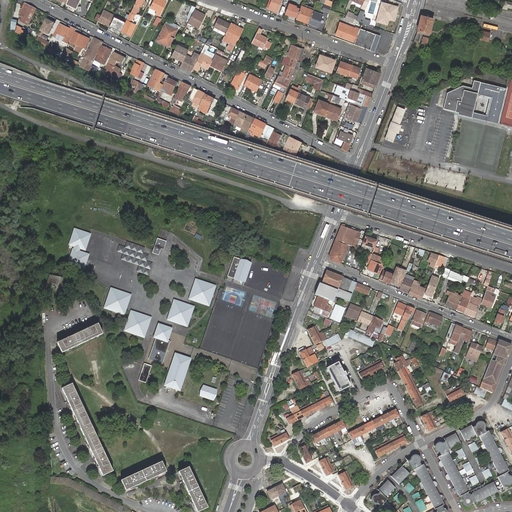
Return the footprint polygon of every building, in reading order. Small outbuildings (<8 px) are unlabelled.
[(129,12),(125,20),(126,21),(122,30),(131,35),(135,25),(134,24),(132,23),(133,20),(132,20),(134,15),(133,15),(136,10),(140,0),(135,0),(133,5),(132,8),(130,13),(129,12)] [(161,0),(161,1),(159,0),(153,0),(150,7),(153,8),(154,9),(157,11),(155,14),(159,15),(166,1),(164,0),(161,0)] [(271,0),(269,7),(277,11),(281,0),(271,0)] [(395,12),(396,12),(397,7),(382,2),(376,21),(387,24),(388,19),(389,17),(393,18),(395,12)] [(300,7),(289,3),(285,13),(293,16),(297,17),(300,7)] [(21,21),(25,23),(33,7),(27,4),(21,16),(23,17),(21,21)] [(324,4),(322,11),(329,13),(331,6),(324,4)] [(297,17),(296,18),(308,22),(312,11),(301,6),(297,17)] [(28,27),(37,9),(33,7),(25,23),(25,25),(28,27)] [(100,16),(98,20),(109,26),(114,15),(103,10),(100,16)] [(188,22),(199,28),(204,17),(205,15),(198,11),(194,10),(189,19),(188,22)] [(357,16),(356,19),(356,20),(362,23),(365,17),(363,16),(364,12),(361,11),(360,10),(357,16)] [(309,23),(318,27),(324,15),(314,11),(309,23)] [(51,32),(57,19),(49,15),(43,28),(51,32)] [(417,32),(414,41),(419,43),(421,36),(420,36),(421,33),(429,36),(433,18),(421,15),(417,32)] [(214,27),(226,33),(230,24),(218,18),(214,27)] [(60,24),(61,21),(57,19),(51,32),(50,32),(54,34),(55,32),(60,24)] [(163,42),(170,46),(174,38),(178,30),(176,28),(177,25),(172,22),(170,21),(167,20),(165,23),(156,40),(162,43),(163,42)] [(235,45),(236,42),(243,29),(240,27),(239,29),(235,26),(235,25),(231,23),(230,24),(226,33),(224,35),(223,37),(232,42),(231,43),(229,42),(229,43),(226,47),(231,50),(234,45),(235,45)] [(340,23),(339,25),(359,32),(360,29),(356,27),(356,28),(340,23)] [(71,38),(74,32),(70,30),(71,29),(62,25),(57,33),(67,38),(67,37),(70,39),(71,38)] [(356,41),(354,45),(370,50),(376,34),(360,29),(359,32),(339,25),(336,34),(356,41)] [(258,44),(263,47),(264,46),(267,40),(268,38),(260,34),(262,30),(258,28),(256,32),(251,42),(257,45),(258,44)] [(480,39),(488,41),(490,33),(482,31),(481,35),(480,39)] [(78,45),(82,47),(85,49),(90,39),(75,32),(71,42),(74,43),(73,46),(76,48),(77,47),(78,45)] [(370,50),(374,52),(380,36),(376,34),(370,50)] [(38,37),(36,42),(47,48),(50,43),(38,37)] [(52,41),(66,47),(68,44),(54,38),(52,41)] [(102,42),(93,38),(85,55),(95,59),(98,53),(97,53),(102,42)] [(203,48),(201,53),(204,55),(207,50),(209,46),(205,44),(203,48)] [(171,56),(182,61),(186,55),(188,50),(176,45),(171,56)] [(297,60),(301,61),(302,58),(301,58),(300,57),(300,59),(298,58),(301,48),(291,45),(288,54),(286,53),(285,56),(287,56),(289,57),(291,58),(297,60)] [(111,50),(102,46),(95,60),(105,64),(111,50)] [(239,64),(245,51),(240,49),(234,62),(239,64)] [(68,50),(65,55),(71,58),(74,53),(68,50)] [(204,55),(213,59),(215,55),(207,50),(204,55)] [(126,58),(114,52),(109,61),(122,67),(126,58)] [(180,67),(191,72),(192,69),(193,68),(200,55),(194,52),(191,58),(186,55),(180,67)] [(200,55),(193,68),(198,70),(200,65),(205,67),(208,69),(210,65),(210,63),(213,59),(204,55),(201,53),(200,55)] [(217,69),(222,71),(227,60),(215,54),(215,55),(213,59),(210,63),(218,67),(217,69)] [(95,59),(85,55),(79,66),(89,71),(95,59)] [(270,64),(273,59),(266,55),(264,60),(270,64)] [(320,67),(320,68),(331,72),(335,60),(328,57),(327,57),(327,58),(319,55),(316,66),(320,67)] [(285,78),(290,80),(294,68),(297,61),(297,60),(291,58),(288,65),(286,64),(282,76),(285,78)] [(141,72),(145,63),(138,60),(131,74),(138,77),(141,72)] [(258,65),(265,68),(267,63),(260,60),(258,65)] [(336,71),(348,76),(348,75),(352,66),(340,61),(336,71)] [(116,67),(110,63),(105,73),(116,79),(119,73),(121,69),(116,67)] [(352,66),(348,75),(357,78),(360,70),(355,68),(356,67),(352,66)] [(232,81),(230,85),(238,89),(245,74),(243,73),(245,69),(242,68),(240,72),(238,71),(233,81),(232,81)] [(376,84),(380,73),(366,68),(362,79),(376,84)] [(164,85),(169,76),(164,73),(160,71),(156,69),(151,79),(154,80),(152,82),(154,83),(153,86),(155,87),(155,86),(161,90),(164,85)] [(320,90),(324,80),(307,73),(305,79),(314,83),(313,87),(317,89),(320,90)] [(249,74),(244,85),(247,87),(248,87),(248,86),(252,88),(252,89),(257,91),(262,80),(249,74)] [(275,83),(286,88),(290,80),(285,78),(284,81),(281,80),(282,76),(278,75),(275,83)] [(164,86),(162,91),(172,96),(178,83),(168,78),(164,86)] [(361,83),(374,88),(376,84),(362,79),(361,83)] [(471,116),(480,81),(474,80),(472,87),(463,85),(447,92),(443,107),(458,111),(458,113),(471,116)] [(356,91),(357,88),(358,86),(353,84),(352,85),(347,83),(345,87),(350,89),(351,90),(356,91)] [(367,108),(371,97),(366,95),(361,94),(359,93),(356,91),(351,90),(350,89),(345,87),(344,87),(339,85),(339,86),(338,85),(334,93),(340,95),(346,97),(347,98),(351,100),(350,102),(352,103),(357,105),(357,104),(362,106),(363,106),(367,108)] [(175,98),(182,102),(188,90),(181,86),(175,98)] [(268,109),(276,90),(273,88),(264,107),(268,109)] [(273,111),(272,114),(273,114),(279,103),(285,91),(286,89),(284,88),(283,90),(279,89),(273,100),(277,102),(273,111)] [(194,102),(199,91),(195,89),(189,100),(194,102)] [(286,98),(294,102),(298,93),(290,89),(286,98)] [(298,93),(294,102),(305,107),(309,109),(313,99),(309,97),(301,93),(302,91),(299,90),(299,92),(298,93)] [(206,94),(199,91),(194,102),(200,105),(206,94)] [(144,94),(143,97),(155,103),(157,101),(157,100),(144,94)] [(210,107),(215,98),(206,94),(202,103),(199,109),(207,113),(210,107)] [(342,105),(344,100),(339,98),(333,95),(331,101),(342,105)] [(160,105),(168,109),(170,105),(158,98),(158,99),(157,100),(157,101),(155,103),(160,105)] [(314,111),(325,116),(329,104),(318,100),(314,111)] [(356,121),(361,123),(367,108),(363,106),(362,106),(357,104),(357,105),(352,103),(350,102),(349,104),(351,105),(346,117),(356,121)] [(329,104),(325,116),(336,120),(338,115),(341,109),(329,104)] [(174,105),(171,112),(179,116),(182,109),(174,105)] [(237,120),(241,112),(232,107),(228,115),(232,117),(231,120),(236,123),(237,120)] [(395,112),(403,115),(405,109),(397,107),(395,112)] [(241,128),(248,115),(241,112),(237,120),(236,123),(235,125),(236,126),(237,126),(241,128)] [(399,124),(403,115),(395,112),(395,113),(392,121),(391,121),(388,130),(385,139),(392,142),(396,133),(398,134),(401,125),(399,124)] [(248,132),(250,129),(255,119),(248,115),(241,128),(243,129),(244,129),(248,132)] [(261,134),(266,125),(256,119),(251,129),(250,129),(248,132),(245,139),(248,140),(250,135),(253,136),(254,134),(260,137),(261,134)] [(273,132),(275,129),(271,127),(266,137),(270,139),(273,132)] [(277,133),(273,132),(270,139),(268,143),(271,145),(270,146),(275,149),(275,148),(277,149),(280,150),(280,149),(282,146),(279,145),(277,144),(280,139),(281,136),(277,133)] [(347,135),(340,132),(337,138),(344,141),(347,135)] [(348,133),(341,148),(347,151),(352,136),(348,133)] [(296,156),(302,143),(290,137),(287,145),(284,150),(290,153),(290,154),(296,156)] [(381,215),(379,220),(386,222),(389,213),(384,212),(383,216),(381,215)] [(341,225),(336,240),(348,244),(349,245),(353,246),(359,232),(355,230),(341,225)] [(81,269),(83,270),(88,255),(78,251),(80,248),(85,250),(90,234),(75,229),(70,245),(75,246),(74,250),(73,250),(68,265),(69,265),(81,269)] [(362,233),(359,232),(353,246),(356,248),(362,233)] [(166,241),(157,238),(153,250),(152,253),(159,255),(161,249),(163,249),(166,241)] [(329,256),(331,259),(340,263),(346,249),(348,244),(336,240),(329,256)] [(119,245),(117,252),(123,254),(121,259),(139,265),(137,271),(148,275),(152,264),(147,262),(149,256),(143,254),(145,248),(126,241),(124,247),(119,245)] [(367,252),(372,254),(375,246),(370,244),(367,252)] [(431,252),(428,260),(436,263),(437,262),(439,255),(431,252)] [(380,263),(381,260),(376,258),(377,256),(373,254),(371,260),(367,268),(379,273),(381,268),(378,267),(380,264),(380,263)] [(251,263),(234,257),(231,265),(230,269),(227,276),(228,277),(232,278),(234,278),(242,281),(244,282),(245,282),(251,263)] [(390,281),(401,285),(404,276),(406,271),(396,267),(393,274),(390,281)] [(445,268),(444,271),(446,272),(444,277),(447,278),(451,279),(451,280),(460,283),(461,280),(467,282),(469,278),(463,275),(463,276),(451,271),(449,274),(448,273),(450,269),(445,268)] [(434,269),(431,276),(439,279),(441,274),(435,272),(436,270),(434,269)] [(383,270),(379,279),(382,280),(389,283),(390,281),(393,274),(386,271),(383,270)] [(342,277),(327,271),(322,283),(324,283),(329,285),(328,287),(332,288),(333,287),(337,289),(347,293),(352,281),(342,277)] [(55,291),(62,293),(64,287),(65,283),(66,280),(59,277),(59,278),(50,275),(47,284),(56,287),(55,291)] [(401,285),(399,289),(408,293),(413,280),(404,276),(401,285)] [(431,276),(424,292),(433,296),(439,279),(431,276)] [(413,280),(408,293),(421,298),(423,293),(415,290),(417,285),(418,281),(414,279),(413,280)] [(209,305),(215,286),(197,280),(196,280),(189,299),(209,305)] [(323,285),(322,284),(321,286),(349,297),(351,298),(352,295),(347,293),(337,289),(333,287),(332,288),(328,287),(329,285),(324,283),(323,285)] [(371,289),(356,283),(354,289),(368,295),(371,289)] [(318,285),(314,295),(318,296),(328,300),(330,301),(333,302),(335,296),(349,302),(351,298),(349,297),(321,286),(318,285)] [(415,290),(423,293),(424,288),(417,285),(415,290)] [(219,291),(203,349),(215,352),(215,350),(221,347),(223,349),(221,354),(246,360),(246,362),(244,363),(260,367),(273,319),(263,316),(266,306),(261,297),(261,295),(258,297),(257,303),(253,302),(251,300),(250,299),(246,293),(245,297),(241,290),(227,286),(219,291)] [(492,292),(494,293),(495,289),(488,286),(481,303),(491,307),(495,297),(490,295),(492,292)] [(130,295),(111,289),(105,308),(113,311),(115,311),(124,314),(126,310),(130,295)] [(445,304),(456,309),(461,296),(462,294),(461,293),(460,296),(450,292),(447,290),(446,294),(449,295),(445,304)] [(461,296),(456,309),(463,311),(467,300),(469,300),(470,296),(471,293),(467,291),(466,293),(467,294),(467,295),(463,293),(462,294),(461,296)] [(323,310),(322,312),(328,315),(331,307),(341,310),(339,316),(343,317),(347,308),(333,302),(330,301),(328,305),(326,305),(328,300),(318,296),(314,307),(319,310),(319,308),(323,310)] [(470,299),(464,312),(474,316),(478,306),(479,303),(480,303),(481,299),(477,297),(476,302),(471,300),(470,299)] [(193,307),(174,301),(168,320),(174,322),(183,325),(187,326),(190,318),(191,315),(193,307)] [(407,306),(397,303),(392,316),(401,319),(403,316),(405,310),(407,306)] [(357,319),(361,309),(350,305),(346,316),(353,319),(354,317),(357,319)] [(501,306),(495,322),(499,324),(501,320),(502,320),(504,316),(502,315),(504,311),(503,310),(504,308),(507,310),(509,307),(503,305),(502,306),(501,306)] [(406,310),(405,310),(403,316),(401,319),(400,322),(397,330),(401,331),(407,318),(408,318),(409,316),(411,316),(413,313),(414,310),(407,307),(406,310)] [(420,328),(426,314),(416,311),(411,324),(420,328)] [(150,318),(131,312),(125,330),(133,333),(135,334),(144,337),(150,318)] [(369,326),(373,317),(361,312),(357,321),(363,323),(360,328),(363,330),(366,324),(369,326)] [(439,326),(442,317),(429,312),(425,322),(427,323),(428,322),(439,326)] [(375,327),(378,319),(373,317),(370,325),(375,327)] [(344,327),(347,328),(348,328),(353,331),(354,328),(342,322),(341,325),(344,327)] [(446,338),(451,340),(457,326),(451,323),(446,336),(446,338)] [(57,343),(62,353),(102,334),(98,324),(88,328),(86,329),(68,337),(66,339),(57,343)] [(154,337),(156,338),(167,341),(171,329),(159,325),(154,337)] [(393,327),(388,325),(384,334),(389,336),(393,327)] [(461,333),(463,328),(457,326),(451,340),(450,343),(452,344),(456,345),(458,340),(461,333)] [(313,327),(309,329),(308,329),(307,330),(308,333),(311,337),(310,337),(311,338),(317,334),(319,333),(317,329),(315,331),(313,327)] [(472,332),(463,328),(461,333),(458,340),(456,345),(460,347),(462,341),(463,339),(468,341),(472,332)] [(375,341),(347,329),(345,335),(372,347),(375,341)] [(317,334),(311,338),(313,342),(315,345),(316,344),(320,342),(324,340),(326,339),(322,332),(319,333),(317,334)] [(338,334),(324,341),(327,347),(341,340),(338,334)] [(167,341),(156,338),(149,359),(162,363),(169,342),(167,341)] [(494,351),(497,342),(489,339),(485,348),(488,349),(494,351)] [(506,359),(511,345),(498,340),(497,342),(494,351),(493,354),(492,355),(481,384),(493,389),(495,383),(506,359)] [(476,361),(482,347),(472,343),(468,353),(466,358),(476,361)] [(439,354),(439,353),(422,346),(418,354),(436,362),(439,354)] [(307,353),(305,349),(301,352),(299,352),(301,355),(303,360),(309,357),(311,356),(309,352),(307,353)] [(190,359),(175,354),(169,373),(165,385),(178,389),(180,390),(190,359)] [(313,355),(311,356),(309,357),(303,360),(306,365),(307,367),(308,367),(313,364),(317,362),(313,355)] [(399,361),(395,363),(394,364),(395,366),(397,371),(403,368),(406,367),(405,366),(408,364),(407,361),(404,363),(402,360),(399,361)] [(372,364),(373,367),(376,373),(377,373),(377,372),(381,370),(384,369),(383,368),(383,367),(380,362),(379,361),(372,364)] [(335,381),(340,391),(350,386),(345,378),(345,376),(346,375),(344,372),(343,372),(338,362),(328,367),(333,378),(335,381)] [(151,366),(144,364),(144,365),(138,381),(142,382),(146,383),(151,368),(151,366)] [(368,375),(369,376),(371,375),(376,373),(373,367),(372,364),(369,366),(365,368),(366,370),(368,375)] [(403,368),(397,371),(397,372),(398,371),(400,376),(401,378),(402,378),(407,375),(409,374),(408,371),(406,367),(403,368)] [(358,372),(357,372),(359,374),(362,381),(362,380),(367,378),(369,376),(368,375),(366,370),(366,371),(365,368),(361,370),(358,372)] [(302,374),(300,371),(298,372),(293,374),(292,375),(293,377),(295,382),(295,383),(302,379),(304,378),(302,374)] [(309,375),(313,382),(320,379),(316,371),(309,375)] [(402,378),(401,378),(402,381),(405,385),(404,386),(411,383),(413,381),(411,378),(409,374),(407,375),(402,378)] [(302,379),(295,383),(296,383),(298,387),(299,390),(301,389),(305,387),(311,384),(309,380),(308,380),(306,377),(304,378),(302,379)] [(411,383),(404,386),(405,386),(407,390),(408,393),(410,392),(414,390),(413,387),(415,385),(413,381),(411,383)] [(62,389),(102,476),(113,471),(72,384),(62,389)] [(492,393),(493,389),(481,384),(479,388),(487,391),(492,393)] [(203,397),(213,401),(217,390),(216,390),(203,385),(199,396),(203,397)] [(453,390),(457,399),(457,398),(464,395),(460,386),(453,390)] [(476,387),(473,393),(484,398),(487,392),(476,387)] [(410,392),(408,393),(410,395),(412,400),(420,396),(416,388),(414,390),(410,392)] [(453,390),(452,390),(449,392),(448,390),(444,392),(449,402),(457,399),(453,390)] [(420,396),(412,400),(412,401),(412,400),(416,407),(422,404),(420,401),(423,400),(426,398),(424,394),(420,396)] [(322,400),(325,407),(326,406),(325,406),(330,404),(332,403),(332,401),(330,397),(326,398),(325,396),(321,398),(322,400)] [(317,409),(318,410),(320,409),(325,406),(325,407),(322,400),(321,398),(319,399),(317,400),(317,399),(313,401),(315,404),(317,409)] [(511,403),(504,399),(501,406),(511,410),(511,403)] [(308,408),(311,414),(315,411),(318,410),(317,409),(315,404),(313,401),(310,403),(306,405),(308,408)] [(303,416),(303,417),(306,416),(310,414),(311,414),(308,408),(306,405),(303,407),(299,409),(300,411),(303,416)] [(293,415),(296,421),(297,421),(296,421),(301,419),(303,417),(303,416),(300,411),(299,409),(296,411),(295,411),(292,413),(293,415)] [(393,419),(399,416),(396,410),(395,409),(392,411),(388,413),(387,413),(391,420),(393,419)] [(424,424),(433,420),(431,416),(429,412),(429,413),(421,417),(424,424)] [(288,423),(289,425),(291,423),(296,421),(293,415),(292,413),(285,417),(286,419),(288,423)] [(382,416),(380,417),(380,418),(383,424),(384,427),(386,426),(385,423),(391,420),(387,413),(382,416)] [(372,421),(371,421),(375,428),(376,428),(377,430),(383,427),(382,425),(383,424),(380,418),(380,417),(376,419),(372,421)] [(433,420),(424,424),(424,425),(424,424),(428,431),(429,431),(434,429),(434,428),(432,425),(435,424),(433,420)] [(344,428),(345,427),(342,422),(342,421),(339,422),(334,424),(337,432),(338,434),(340,436),(342,435),(341,433),(345,430),(344,428)] [(367,424),(364,425),(365,426),(367,432),(368,432),(369,434),(376,430),(375,428),(371,421),(367,424)] [(471,425),(460,431),(464,440),(469,438),(470,440),(479,436),(499,476),(498,477),(502,485),(505,484),(506,484),(508,485),(509,484),(511,483),(511,482),(511,480),(511,478),(511,477),(510,477),(507,476),(506,473),(509,471),(506,467),(508,466),(508,465),(508,463),(507,461),(505,461),(504,462),(500,453),(501,452),(501,451),(501,449),(500,449),(499,448),(497,448),(493,440),(494,439),(495,437),(494,436),(493,435),(491,435),(490,435),(488,431),(485,432),(483,429),(484,427),(484,426),(483,423),(482,423),(481,422),(479,422),(477,423),(476,424),(476,427),(472,428),(471,425)] [(337,432),(334,424),(333,424),(334,425),(329,427),(326,429),(327,430),(330,436),(334,433),(337,439),(340,437),(340,436),(338,434),(337,432)] [(365,426),(364,425),(361,427),(356,429),(356,428),(356,429),(360,436),(361,438),(362,441),(364,439),(363,437),(368,434),(367,432),(365,426)] [(510,437),(511,435),(508,428),(506,429),(501,432),(500,432),(501,435),(504,440),(503,440),(504,440),(510,437)] [(278,437),(282,443),(286,440),(289,439),(288,438),(286,433),(284,430),(281,432),(279,429),(276,431),(278,434),(277,435),(278,437)] [(327,430),(326,429),(323,430),(319,432),(318,432),(322,439),(324,438),(330,436),(327,430)] [(360,436),(356,429),(351,431),(348,433),(349,434),(352,440),(353,444),(359,441),(360,442),(362,441),(361,438),(360,436)] [(322,439),(318,432),(318,433),(313,435),(310,436),(311,438),(313,441),(314,443),(315,443),(317,447),(321,445),(319,441),(322,439)] [(457,492),(459,497),(468,492),(447,452),(456,447),(455,445),(460,443),(455,433),(444,439),(445,442),(442,444),(441,443),(440,443),(439,443),(437,443),(436,444),(435,446),(435,447),(435,449),(436,450),(437,451),(438,451),(439,451),(441,455),(438,456),(440,460),(439,461),(439,462),(438,464),(439,465),(440,466),(441,466),(442,466),(443,466),(447,474),(446,474),(446,475),(445,477),(446,478),(447,479),(449,480),(450,479),(454,487),(453,488),(452,489),(452,490),(453,491),(453,492),(454,493),(456,493),(457,492)] [(271,441),(273,444),(273,445),(274,446),(276,445),(281,443),(282,443),(278,437),(277,435),(273,437),(274,439),(271,441)] [(397,440),(400,446),(405,444),(407,442),(406,441),(404,436),(401,438),(399,436),(395,438),(397,440)] [(392,448),(392,450),(395,448),(399,446),(400,447),(400,446),(397,440),(395,438),(391,440),(393,442),(390,444),(389,444),(392,448)] [(382,448),(385,454),(386,454),(386,453),(390,451),(392,450),(392,448),(389,444),(386,446),(385,443),(383,444),(381,445),(382,448)] [(475,443),(469,446),(472,452),(478,449),(475,443)] [(375,451),(377,456),(378,457),(380,456),(385,454),(382,448),(381,445),(377,447),(374,449),(375,451)] [(305,446),(304,446),(300,448),(299,449),(300,451),(302,456),(308,453),(311,452),(309,448),(306,450),(305,446)] [(462,449),(455,452),(459,459),(465,456),(462,449)] [(308,453),(302,456),(305,461),(306,463),(307,463),(312,460),(310,457),(313,456),(311,452),(308,453)] [(432,510),(432,511),(442,506),(444,505),(441,500),(442,500),(443,498),(443,496),(442,495),(441,495),(440,495),(438,495),(434,487),(436,486),(436,485),(436,484),(435,482),(434,481),(432,481),(432,482),(428,474),(429,473),(429,472),(429,470),(427,468),(426,468),(425,468),(423,465),(420,466),(418,463),(419,462),(419,459),(419,458),(418,457),(416,456),(414,456),(413,457),(411,458),(411,460),(407,462),(412,471),(414,469),(418,476),(434,509),(432,510)] [(482,456),(476,459),(479,466),(485,463),(482,456)] [(325,458),(321,460),(320,461),(319,461),(320,464),(322,468),(322,469),(328,466),(331,464),(329,461),(326,462),(325,458)] [(161,462),(121,480),(125,491),(166,472),(161,462)] [(469,462),(462,466),(466,472),(472,469),(469,462)] [(328,466),(322,469),(325,473),(326,476),(327,475),(332,473),(330,470),(333,468),(331,464),(328,466)] [(188,466),(177,471),(183,483),(196,511),(198,511),(207,508),(188,466)] [(401,482),(405,477),(409,474),(408,472),(402,466),(397,471),(395,473),(393,474),(391,477),(397,483),(398,484),(401,482)] [(489,469),(482,472),(486,479),(492,476),(489,469)] [(344,472),(340,474),(339,475),(338,475),(339,478),(342,482),(341,482),(341,483),(348,480),(350,478),(348,474),(346,476),(344,472)] [(475,476),(469,479),(473,486),(479,482),(475,476)] [(52,477),(50,477),(50,483),(66,485),(87,495),(90,489),(68,478),(52,477)] [(348,480),(341,483),(342,483),(344,487),(346,490),(347,489),(351,487),(350,484),(352,482),(350,478),(348,480)] [(395,511),(385,501),(392,494),(391,492),(395,488),(387,480),(378,490),(380,493),(377,495),(376,495),(375,495),(373,496),(372,497),(372,499),(372,501),(373,502),(374,503),(376,504),(377,503),(380,506),(378,508),(381,511),(380,511),(395,511)] [(484,484),(470,491),(476,502),(498,491),(494,482),(485,486),(484,484)] [(278,496),(286,492),(283,486),(282,484),(278,486),(274,488),(278,496)] [(300,484),(293,488),(295,493),(303,490),(300,484)] [(268,493),(271,499),(278,496),(274,488),(271,490),(267,492),(268,493)] [(119,511),(121,511),(123,507),(90,489),(87,495),(119,511)] [(473,500),(468,495),(462,501),(468,506),(473,500)] [(298,501),(292,504),(289,506),(292,511),(295,511),(296,511),(303,508),(302,504),(300,500),(298,501)]
